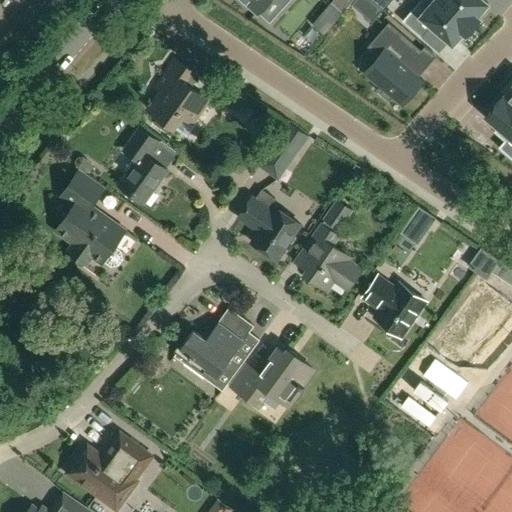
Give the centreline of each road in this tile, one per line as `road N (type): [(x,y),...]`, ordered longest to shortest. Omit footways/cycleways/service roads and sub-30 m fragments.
road 1 (residential): [(0,456),(44,455),(211,265),(227,269),(340,361)]
road 2 (residential): [(400,167),(176,13),(188,0)]
road 3 (residential): [(400,167),(511,37)]
road 4 (secondary): [(0,130),(111,0)]
road 5 (residential): [(511,242),(400,167)]
